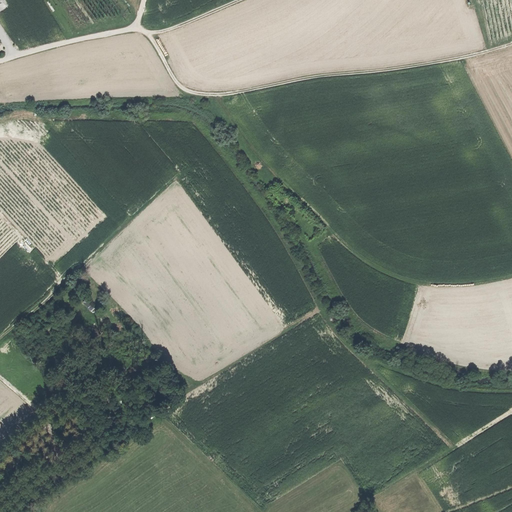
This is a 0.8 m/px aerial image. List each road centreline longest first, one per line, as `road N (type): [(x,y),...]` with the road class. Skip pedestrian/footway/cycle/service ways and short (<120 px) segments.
road 1 (track): [(139,31),(180,90),(196,95),(406,68),(511,43)]
road 2 (track): [(217,95),(264,162),(363,262),(415,284),(511,276)]
road 3 (track): [(322,311),(460,453),(336,511)]
road 4 (track): [(511,385),(460,384),(386,360),(371,367)]
road 5 (track): [(0,61),(139,31)]
